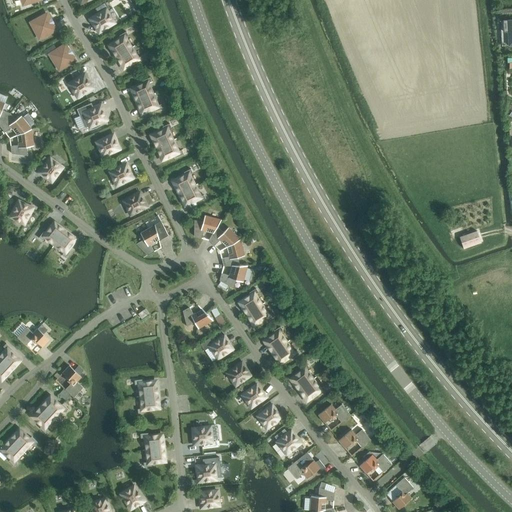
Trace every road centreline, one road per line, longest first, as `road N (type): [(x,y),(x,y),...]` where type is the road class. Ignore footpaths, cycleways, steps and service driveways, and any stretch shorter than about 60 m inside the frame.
road 1 (unclassified): [(511,500),(444,430),(336,288),(241,117),(193,0)]
road 2 (secondary): [(511,451),(442,375),(356,258),(290,143),(228,0)]
road 3 (residential): [(206,277),(376,511)]
road 4 (residential): [(63,0),(189,255)]
road 5 (residential): [(181,507),(161,301)]
road 6 (residential): [(150,272),(0,161)]
